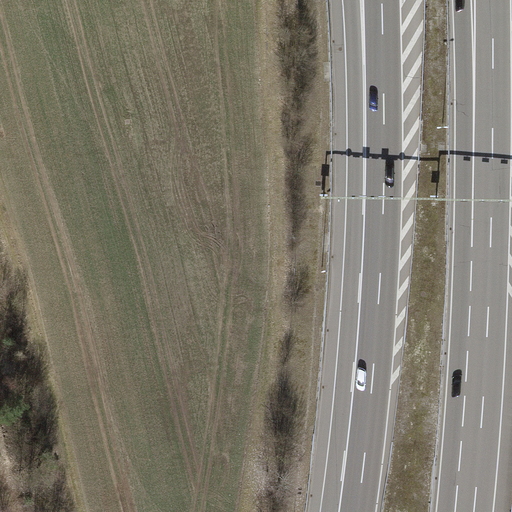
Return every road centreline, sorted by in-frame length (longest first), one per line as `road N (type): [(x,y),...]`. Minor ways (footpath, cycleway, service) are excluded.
road 1 (motorway): [(479,306),(462,0)]
road 2 (motorway): [(479,306),(494,0)]
road 3 (motorway): [(353,0),(380,268)]
road 4 (motorway): [(382,0),(380,268)]
road 5 (motorway): [(380,268),(358,511)]
road 6 (motorway): [(464,511),(479,306)]
